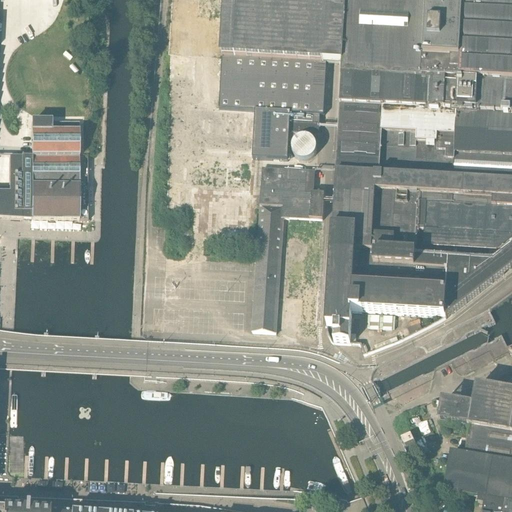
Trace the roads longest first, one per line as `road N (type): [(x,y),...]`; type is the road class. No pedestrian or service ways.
road 1 (secondary): [(370,432),(336,385),(302,368),(0,348)]
road 2 (unknown): [(146,272),(243,278),(248,310)]
